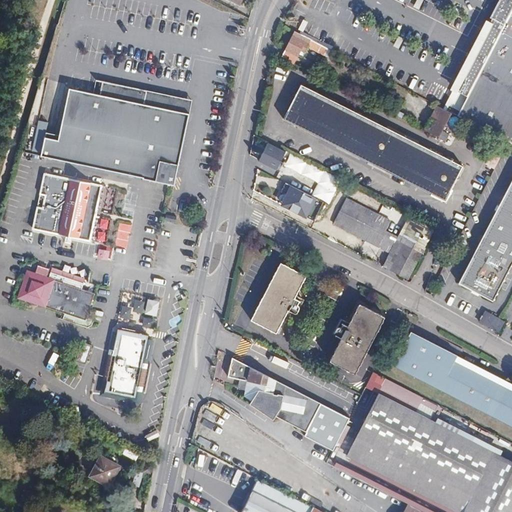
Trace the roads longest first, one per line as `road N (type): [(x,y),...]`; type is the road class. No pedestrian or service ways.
road 1 (unclassified): [(230,207),(511,361)]
road 2 (primary): [(218,202),(152,511)]
road 3 (primary): [(166,511),(230,207)]
road 4 (primary): [(230,207),(263,43),(281,0)]
road 5 (primary): [(266,0),(218,202)]
